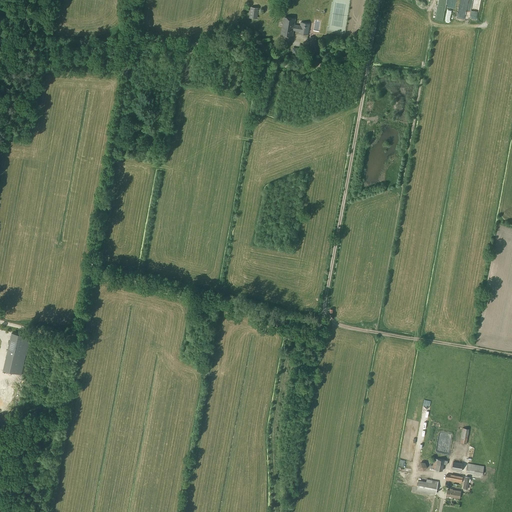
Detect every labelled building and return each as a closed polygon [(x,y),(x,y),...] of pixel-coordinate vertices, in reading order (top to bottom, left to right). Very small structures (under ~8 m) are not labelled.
[(258,8),(251,7),(249,16),(257,17),(258,8)] [(299,30),(299,33),(308,35),(310,23),(300,22),(300,26),(294,24),(295,19),(284,17),(281,35),(291,37),(293,29),(299,30)] [(320,42),(317,44),(316,39),(315,39),(314,37),(309,39),(310,41),(309,41),(313,55),(320,53),(319,50),(322,49),(320,42)] [(12,333),(7,354),(25,358),(30,337),(20,335),(12,333)] [(21,374),(25,358),(7,354),(3,370),(21,374)] [(460,443),(467,444),(469,429),(462,428),(460,443)] [(434,458),(433,465),(432,469),(443,471),(444,464),(447,465),(448,461),(434,458)] [(451,470),(461,472),(463,463),(453,462),(451,470)] [(483,475),(484,466),(467,463),(466,472),(483,475)] [(447,474),(446,480),(461,483),(463,477),(451,474),(447,474)] [(416,490),(436,494),(438,484),(438,482),(426,479),(426,482),(418,480),(416,490)] [(447,490),(446,496),(460,499),(461,491),(453,490),(453,489),(450,489),(450,490),(447,490)]
